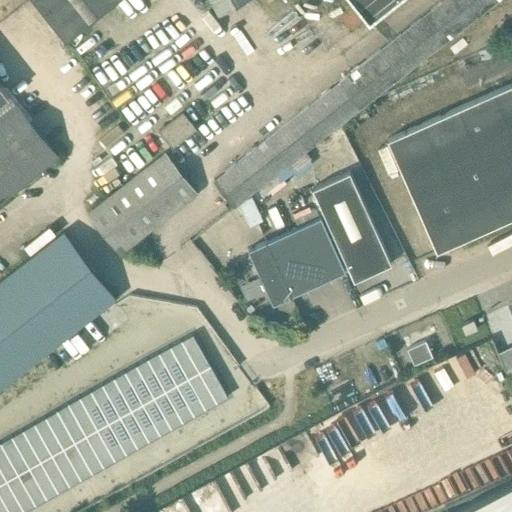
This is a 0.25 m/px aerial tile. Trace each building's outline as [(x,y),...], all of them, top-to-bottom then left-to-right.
[(34,0),(66,40),(117,0),(34,0)] [(210,0),(219,14),(243,0),(210,0)] [(353,0),(369,19),(392,0),(353,0)] [(444,0),(396,38),(388,44),(409,71),(499,0),(444,0)] [(235,207),(256,191),(257,189),(305,152),(409,71),(388,44),(214,179),(235,207)] [(0,84),(0,115),(15,103),(0,84)] [(511,84),(389,139),(438,250),(511,217),(511,84)] [(15,103),(0,115),(0,203),(60,156),(60,155),(17,102),(15,103)] [(160,130),(173,146),(195,129),(182,113),(160,130)] [(120,255),(199,193),(166,151),(87,212),(120,255)] [(103,168),(91,177),(103,192),(115,182),(103,168)] [(393,263),(351,172),(313,189),(355,280),(393,263)] [(346,270),(322,216),(249,249),(273,303),(346,270)] [(0,279),(0,390),(118,298),(64,230),(0,279)] [(432,312),(474,292),(470,284),(428,304),(432,312)] [(467,334),(478,329),(474,319),(462,324),(467,334)] [(193,333),(182,340),(199,371),(211,365),(193,333)] [(182,340),(170,346),(188,377),(199,371),(182,340)] [(408,349),(415,364),(433,356),(426,341),(408,349)] [(170,346),(159,352),(177,384),(188,377),(170,346)] [(437,380),(494,379),(493,351),(436,352),(437,380)] [(159,352),(148,359),(166,390),(177,384),(159,352)] [(148,359),(137,365),(154,396),(166,390),(148,359)] [(137,365),(125,371),(143,403),(154,396),(137,365)] [(211,365),(199,371),(217,402),(228,396),(211,365)] [(125,371),(114,378),(132,409),(143,403),(125,371)] [(199,371),(188,377),(206,409),(217,402),(199,371)] [(188,377),(177,384),(195,415),(206,409),(188,377)] [(114,378),(103,384),(121,415),(132,409),(114,378)] [(103,384),(92,390),(109,422),(121,415),(103,384)] [(177,384),(166,390),(183,421),(195,415),(177,384)] [(92,390),(80,397),(98,428),(109,422),(92,390)] [(166,390),(154,396),(172,428),(183,421),(166,390)] [(154,396),(143,403),(161,434),(172,428),(154,396)] [(80,397),(69,403),(87,434),(98,428),(80,397)] [(69,403),(58,409),(76,441),(87,434),(69,403)] [(143,403),(132,409),(150,440),(161,434),(143,403)] [(58,409),(47,416),(64,447),(76,441),(58,409)] [(132,409),(121,415),(138,447),(150,440),(132,409)] [(121,415),(109,422),(127,453),(138,447),(121,415)] [(47,416),(35,422),(53,453),(64,447),(47,416)] [(35,422),(24,428),(42,460),(53,453),(35,422)] [(109,422),(98,428),(116,459),(127,453),(109,422)] [(24,428),(13,435),(31,466),(42,460),(24,428)] [(98,428),(87,434),(105,466),(116,459),(98,428)] [(87,434),(76,441),(93,472),(105,466),(87,434)] [(13,435),(2,441),(19,472),(31,466),(13,435)] [(2,441),(0,441),(0,464),(8,479),(19,472),(2,441)] [(76,441),(64,447),(82,478),(93,472),(76,441)] [(64,447),(53,453),(71,485),(82,478),(64,447)] [(53,453),(42,460),(60,491),(71,485),(53,453)] [(42,460),(31,466),(48,497),(60,491),(42,460)] [(0,464),(0,483),(8,479),(0,464)] [(31,466),(19,472),(37,504),(48,497),(31,466)] [(19,472),(8,479),(26,510),(37,504),(19,472)] [(8,479),(0,483),(0,490),(12,511),(22,511),(26,510),(8,479)] [(511,511),(511,480),(454,511),(511,511)] [(12,511),(0,490),(0,511),(12,511)]
